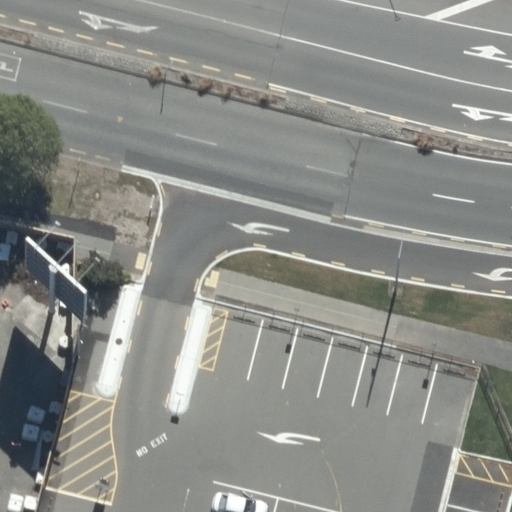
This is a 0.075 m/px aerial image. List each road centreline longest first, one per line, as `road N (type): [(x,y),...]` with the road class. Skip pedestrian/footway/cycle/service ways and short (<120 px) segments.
road 1 (unclassified): [(511,210),(0,88)]
road 2 (unclassified): [(133,0),(511,91)]
